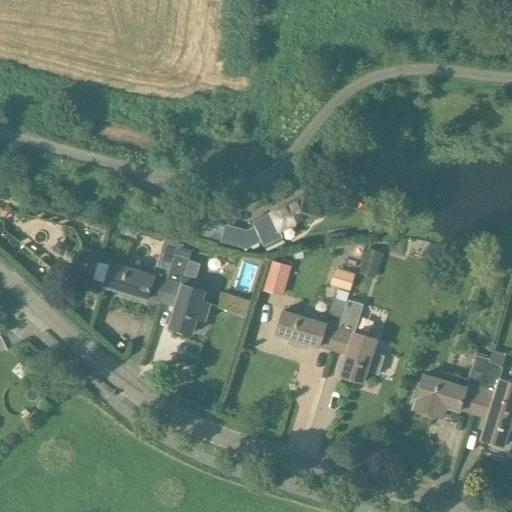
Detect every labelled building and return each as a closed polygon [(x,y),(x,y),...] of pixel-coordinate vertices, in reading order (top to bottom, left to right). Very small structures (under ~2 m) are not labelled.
[(305,197),(271,213),(271,212),(252,221),(254,225),(247,229),(226,224),(221,241),(247,248),(262,241),(264,245),(282,236),(279,229),(313,214),(305,197)] [(105,285),(146,297),(148,292),(162,297),(175,256),(174,256),(178,244),(164,240),(161,252),(160,252),(153,275),(111,263),(105,285)] [(205,321),(211,301),(202,299),(204,291),(201,290),(202,287),(193,284),(190,277),(183,275),(192,248),(178,244),(174,256),(175,256),(162,297),(176,301),(169,325),(192,332),(196,318),(205,321)] [(373,277),(381,254),(367,250),(360,272),(373,277)] [(291,265),(270,260),(262,290),(283,296),(291,265)] [(333,265),(328,282),(349,288),(354,271),(333,265)] [(244,314),(248,301),(222,292),(217,306),(244,314)] [(346,302),(332,297),(324,324),(283,311),(276,333),(318,345),(319,340),(333,344),(346,302)] [(363,304),(347,299),(346,302),(333,344),(348,349),(340,374),(362,381),(366,369),(378,373),(384,355),(372,351),(375,339),(354,333),(363,304)] [(439,379),(423,374),(413,407),(442,416),(446,405),(459,410),(460,404),(474,408),(489,362),(489,359),(475,355),(465,387),(453,383),(455,376),(441,371),(439,379)] [(474,408),(488,412),(480,437),(504,444),(511,417),(511,401),(494,396),(503,366),(489,362),(474,408)]
